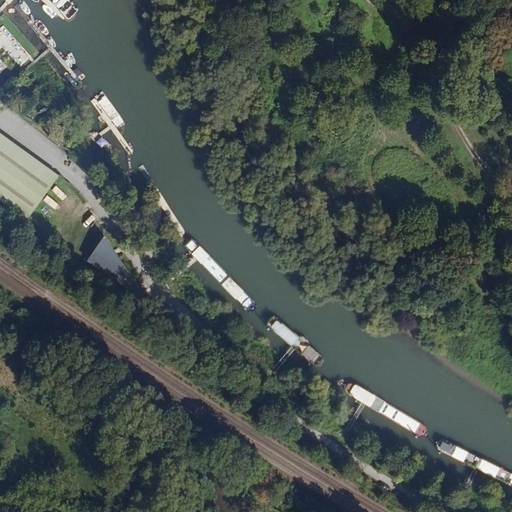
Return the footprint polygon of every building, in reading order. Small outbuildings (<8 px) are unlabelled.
[(62,125),(52,115),(43,124),(54,133),(62,125)] [(58,176),(0,133),(0,199),(27,219),(58,176)] [(68,196),(57,185),(52,190),(63,201),(68,196)] [(59,206),(48,196),(44,200),(55,210),(59,206)] [(57,218),(46,208),(42,212),(54,222),(57,218)] [(106,236),(87,262),(146,295),(106,236)] [(253,302),(193,240),(185,247),(196,258),(246,312),(251,309),(253,302)] [(320,354),(275,317),(266,326),(292,348),(312,365),(317,367),(321,365),(323,360),(320,354)] [(353,383),(345,384),(345,393),(363,404),(418,437),(425,436),(427,433),(421,424),(353,383)] [(511,473),(446,441),(437,443),(439,451),(475,469),(511,487),(511,473)]
